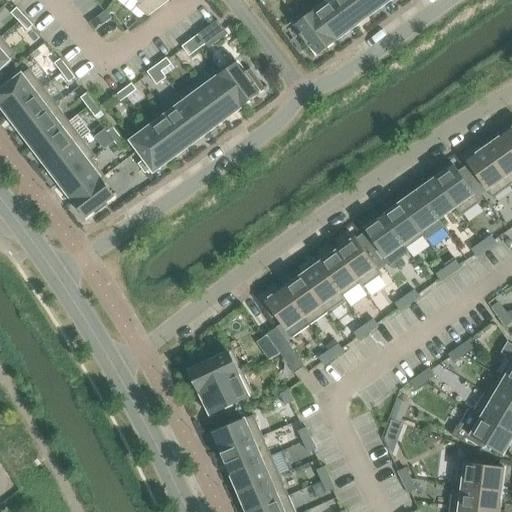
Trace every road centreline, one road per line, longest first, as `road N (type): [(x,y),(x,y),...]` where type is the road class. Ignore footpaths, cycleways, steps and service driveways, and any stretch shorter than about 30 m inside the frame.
road 1 (residential): [(114,367),(511,95)]
road 2 (residential): [(302,97),(276,127),(56,275)]
road 3 (residential): [(450,0),(302,97)]
road 4 (tertiary): [(184,511),(114,367)]
